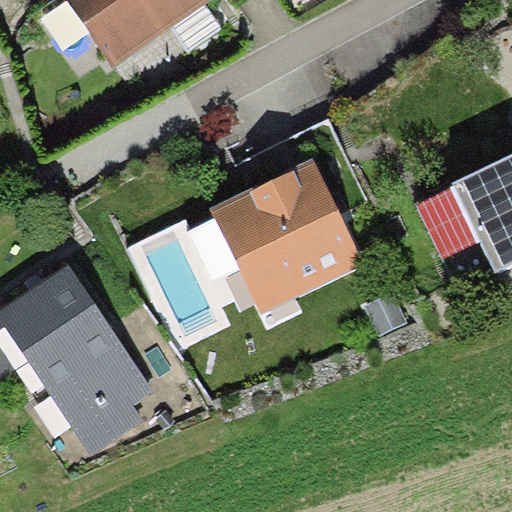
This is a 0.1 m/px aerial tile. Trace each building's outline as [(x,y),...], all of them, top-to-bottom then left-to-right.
[(212,0),(71,0),(116,67),(214,2),(212,0)] [(398,77),(341,112),(358,151),(421,124),(398,77)] [(271,191),(212,219),(257,314),(356,267),(311,175),(340,162),(323,126),(255,158),(271,191)] [(511,164),(454,192),(492,273),(511,263),(511,164)] [(66,279),(0,320),(0,349),(31,399),(46,389),(79,441),(143,401),(66,279)]
